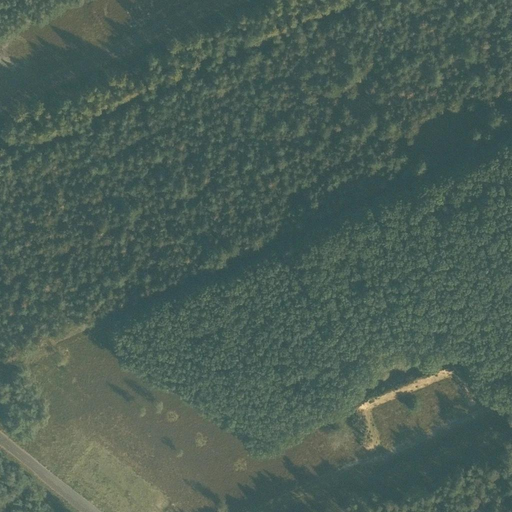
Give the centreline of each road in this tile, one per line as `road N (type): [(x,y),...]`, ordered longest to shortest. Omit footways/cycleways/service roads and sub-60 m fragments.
road 1 (track): [(511,403),(279,511)]
road 2 (track): [(221,0),(0,100)]
road 3 (track): [(0,429),(101,511)]
